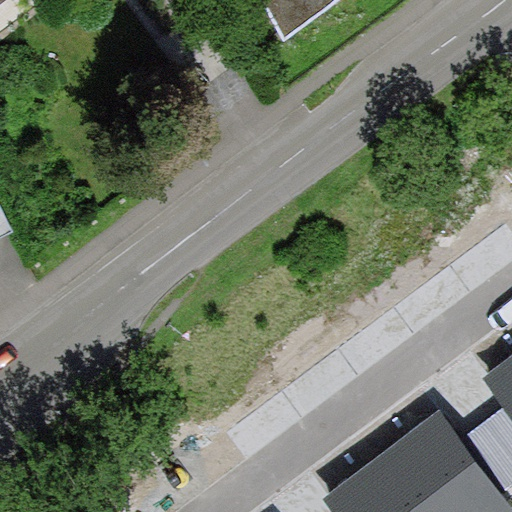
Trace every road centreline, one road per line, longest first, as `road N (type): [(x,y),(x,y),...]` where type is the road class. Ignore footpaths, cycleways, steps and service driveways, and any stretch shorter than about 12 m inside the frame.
road 1 (tertiary): [(501,0),(0,382)]
road 2 (residential): [(511,290),(217,511)]
